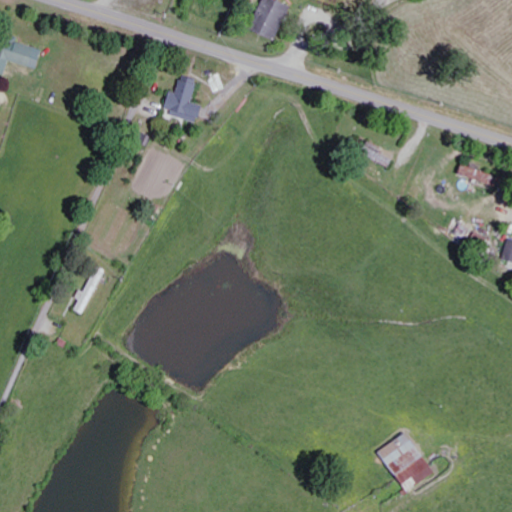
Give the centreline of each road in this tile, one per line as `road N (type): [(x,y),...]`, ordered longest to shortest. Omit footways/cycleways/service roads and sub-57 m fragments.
road 1 (tertiary): [(511,143),(65,0)]
road 2 (residential): [(166,33),(0,414)]
road 3 (residential): [(283,71),(310,46),(352,27),(378,0)]
